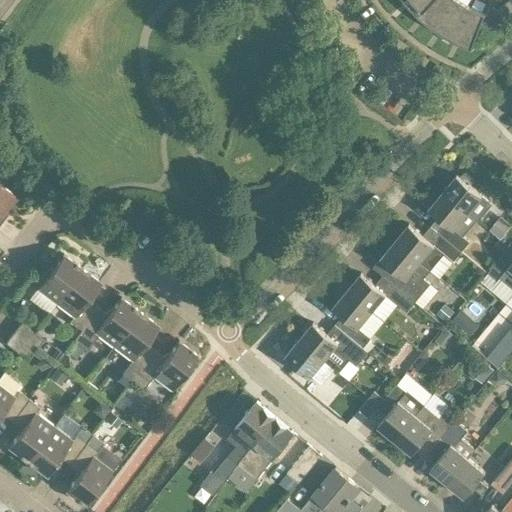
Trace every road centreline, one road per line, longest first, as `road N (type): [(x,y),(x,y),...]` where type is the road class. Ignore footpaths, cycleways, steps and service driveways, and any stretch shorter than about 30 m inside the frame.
road 1 (residential): [(226,333),(439,114)]
road 2 (residential): [(0,280),(57,214),(226,333)]
road 3 (residential): [(421,511),(241,358),(226,333)]
road 4 (residential): [(439,114),(358,43),(328,0)]
